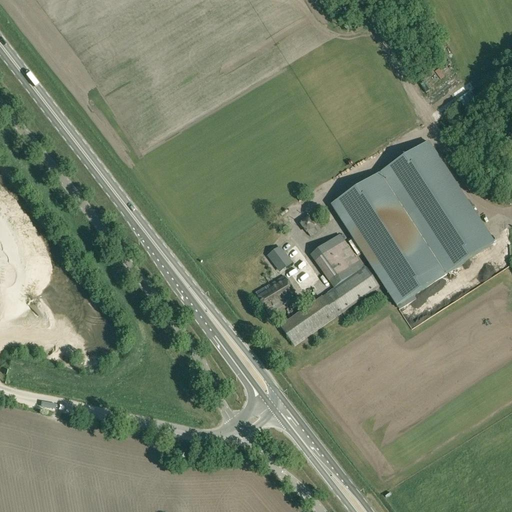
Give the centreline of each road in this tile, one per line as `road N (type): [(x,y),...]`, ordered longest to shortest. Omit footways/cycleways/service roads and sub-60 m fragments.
road 1 (unclassified): [(321,511),(238,431),(188,339),(0,103)]
road 2 (track): [(355,0),(478,205),(511,212)]
road 3 (secondary): [(144,230),(0,43)]
road 4 (secondary): [(144,230),(276,399)]
road 5 (secondary): [(362,511),(276,399)]
